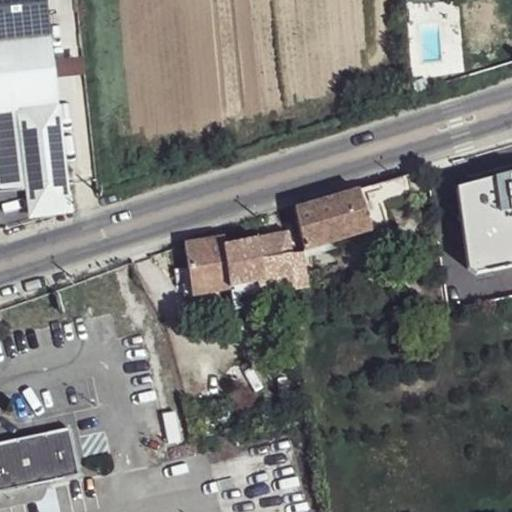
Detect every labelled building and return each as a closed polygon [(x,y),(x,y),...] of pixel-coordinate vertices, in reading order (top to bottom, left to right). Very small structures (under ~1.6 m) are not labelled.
[(0,0),(0,192),(29,190),(32,218),(70,213),(55,80),(53,61),(82,58),(75,0),(0,0)] [(82,58),(53,61),(55,80),(84,77),(82,58)] [(407,177),(359,191),(365,211),(380,206),(412,196),(407,177)] [(294,210),(303,253),(334,242),(370,230),(365,211),(359,191),(318,203),(294,210)] [(380,206),(365,211),(370,230),(386,225),(380,206)] [(257,240),(261,261),(290,255),(287,234),(257,240)] [(184,245),(192,296),(229,288),(225,246),(224,239),(184,245)] [(225,246),(229,288),(249,285),(264,282),(261,261),(257,240),(225,246)] [(334,242),(303,253),(304,259),(336,248),(334,242)] [(261,261),(264,282),(294,276),(295,290),(308,287),(304,259),(303,253),(298,254),(290,255),(261,261)] [(249,285),(229,288),(231,302),(251,298),(249,285)] [(288,329),(292,355),(304,353),(300,327),(288,329)] [(195,349),(197,360),(191,361),(192,368),(200,367),(199,361),(212,358),(209,345),(195,349)] [(276,350),(277,359),(287,357),(285,348),(276,350)] [(0,493),(79,477),(70,430),(0,445),(0,493)]
